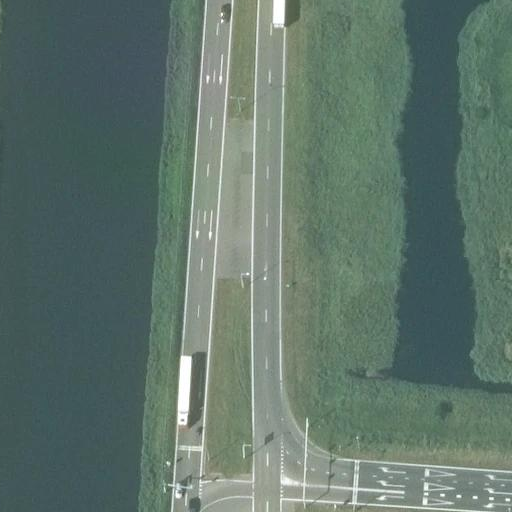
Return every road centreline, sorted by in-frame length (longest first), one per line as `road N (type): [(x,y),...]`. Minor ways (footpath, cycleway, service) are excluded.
road 1 (trunk): [(218,0),(187,498)]
road 2 (trunk): [(267,489),(279,0)]
road 3 (trunk): [(511,497),(267,489)]
